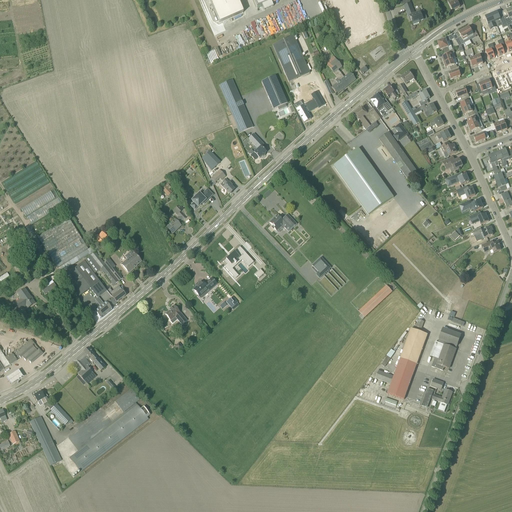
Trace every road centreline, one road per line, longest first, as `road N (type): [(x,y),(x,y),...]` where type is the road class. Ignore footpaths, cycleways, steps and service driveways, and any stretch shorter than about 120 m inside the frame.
road 1 (secondary): [(0,401),(91,336),(405,55)]
road 2 (unclassified): [(426,511),(511,274)]
